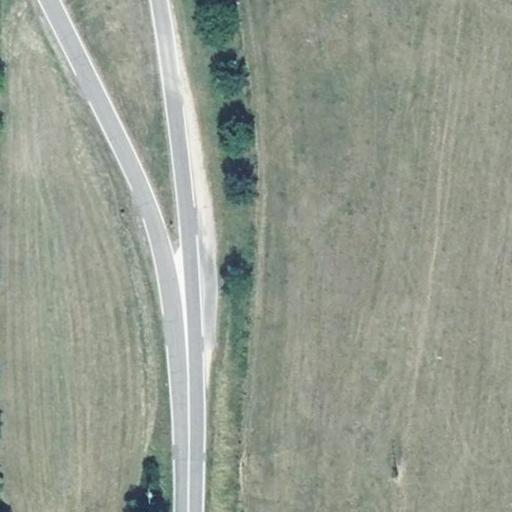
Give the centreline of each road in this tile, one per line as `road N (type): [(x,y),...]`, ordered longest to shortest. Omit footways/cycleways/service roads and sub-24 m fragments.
road 1 (secondary): [(50,0),(117,132),(165,252),(188,441)]
road 2 (secondary): [(188,441),(188,234),(158,0)]
